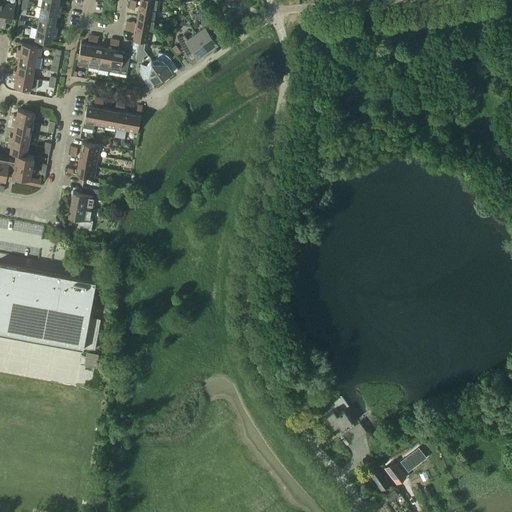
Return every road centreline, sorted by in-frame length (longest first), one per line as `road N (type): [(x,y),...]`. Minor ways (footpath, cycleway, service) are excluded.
road 1 (unclassified): [(274,15),(284,80),(249,254),(250,337),(286,410),(368,511)]
road 2 (residential): [(0,199),(33,205),(48,196),(68,106)]
road 3 (residential): [(274,15),(159,96)]
